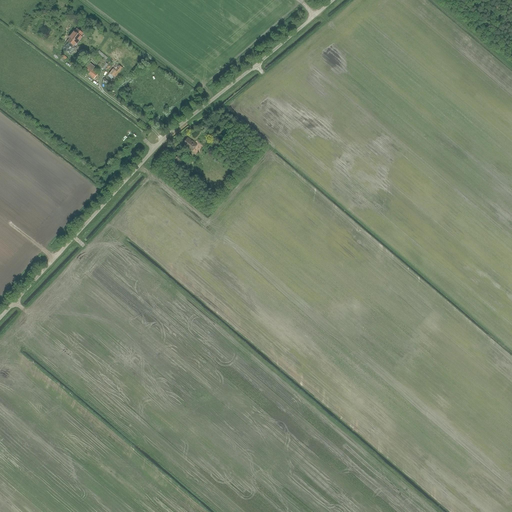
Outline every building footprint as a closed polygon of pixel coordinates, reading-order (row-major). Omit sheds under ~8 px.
[(68,41),(64,46),(68,49),(72,44),(74,45),(76,43),(77,44),(82,37),(81,36),(83,34),(77,29),(75,32),(74,31),(69,37),(70,38),(68,41)] [(94,79),(99,73),(93,69),(95,67),(86,60),(83,64),(81,67),(82,68),(81,70),(84,72),(85,71),(91,76),(92,77),(91,78),(94,79)] [(113,82),(123,69),(115,62),(108,72),(110,73),(107,77),(113,82)] [(192,151),(197,145),(188,138),(183,144),(192,151)] [(186,160),(178,155),(174,160),(182,166),(186,160)] [(140,316),(146,307),(140,303),(134,312),(140,316)]
